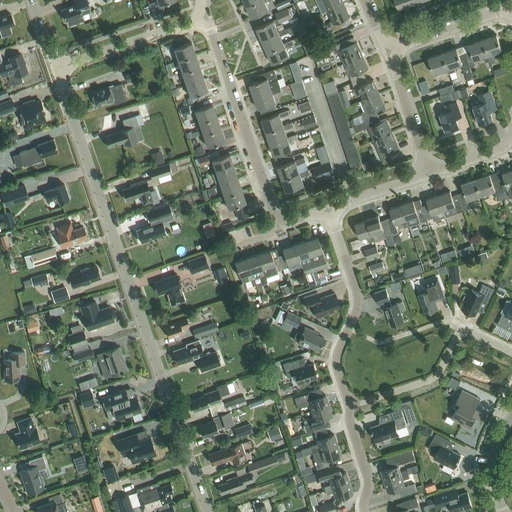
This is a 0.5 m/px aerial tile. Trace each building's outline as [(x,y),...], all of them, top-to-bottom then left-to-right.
[(68,20),(69,24),(83,20),(82,15),(83,15),(82,14),(90,11),(88,6),(89,6),(87,0),(74,0),(76,4),(62,9),(66,20),(68,20)] [(157,0),(148,4),(150,8),(173,0),(157,0)] [(259,0),(247,6),(252,17),(269,10),(265,2),(269,0),(259,0)] [(289,0),(283,0),(275,4),(278,10),(291,4),(289,0)] [(320,0),(321,1),(323,0),(328,11),(344,3),(342,0),(320,0)] [(411,4),(409,0),(395,0),(399,9),(411,4)] [(350,16),(344,3),(328,11),(332,20),(330,22),(334,30),(351,23),(348,17),(350,16)] [(279,32),(278,31),(275,24),(283,20),(291,17),(287,8),(275,13),(278,18),(256,27),(262,40),(279,32)] [(0,31),(2,36),(3,37),(11,34),(12,33),(9,26),(14,24),(10,13),(0,16),(0,31)] [(262,40),(267,51),(283,43),(280,35),(288,32),(287,28),(278,31),(279,32),(262,40)] [(496,61),(493,54),(503,51),(497,34),(483,39),(490,60),(491,63),(496,61)] [(346,62),(362,55),(357,41),(356,42),(354,37),(336,44),(339,53),(344,63),(346,62)] [(283,43),(267,51),(272,63),(289,55),(285,47),(294,43),(292,39),(283,43)] [(474,60),(484,57),(485,61),(490,60),(483,39),(468,44),(471,51),(465,53),(470,67),(474,66),(473,65),(476,64),(474,60)] [(178,60),(195,54),(191,41),(174,47),(178,60)] [(315,51),(315,48),(309,50),(306,43),(301,45),(305,54),(315,51)] [(328,43),(319,47),(323,56),(332,52),(328,43)] [(442,53),(448,69),(449,73),(455,71),(454,67),(463,64),(469,83),(474,81),(471,72),(472,72),(470,67),(465,53),(460,55),(457,48),(442,53)] [(21,80),(19,74),(27,71),(21,53),(9,57),(10,60),(0,62),(0,68),(2,76),(9,74),(12,83),(14,84),(20,81),(21,80)] [(448,69),(442,53),(428,58),(434,74),(448,69)] [(199,66),(195,54),(178,60),(182,71),(199,66)] [(348,74),(352,82),(366,76),(363,70),(368,68),(362,55),(346,62),(344,63),(348,74)] [(497,76),(510,71),(508,65),(495,70),(497,76)] [(203,78),(199,66),(182,71),(186,83),(203,78)] [(271,90),(272,89),(280,86),(278,78),(274,69),(259,74),(261,80),(250,84),(254,96),(271,90)] [(136,72),(135,71),(125,74),(128,83),(138,79),(138,78),(140,77),(137,71),(136,72)] [(360,94),(363,100),(379,93),(373,79),(368,81),(366,76),(352,82),(354,87),(353,88),(356,96),(360,94)] [(203,78),(186,83),(190,96),(207,90),(203,78)] [(291,83),(294,92),(296,98),(307,94),(302,79),(291,83)] [(325,90),(336,86),(334,80),(323,84),(325,90)] [(108,86),(91,92),(93,98),(92,99),(94,104),(95,104),(96,106),(107,102),(108,103),(113,101),(114,104),(126,99),(120,83),(109,87),(108,86)] [(441,94),(454,90),(452,84),(439,88),(441,94)] [(277,108),(275,103),(276,102),(273,94),(282,91),(280,86),(272,89),(271,90),(254,96),(259,108),(260,108),(261,113),(277,108)] [(171,90),(173,96),(180,94),(177,87),(171,90)] [(326,90),(328,96),(338,93),(336,87),(326,90)] [(448,92),(451,100),(461,97),(458,89),(448,92)] [(493,119),(490,111),(497,108),(491,91),(479,95),(482,104),(473,107),(480,124),(493,119)] [(329,102),(340,99),(338,93),(328,96),(329,102)] [(361,112),(365,121),(378,115),(376,109),(385,105),(379,93),(363,100),(361,101),(365,111),(361,112)] [(0,102),(0,115),(16,110),(12,98),(0,102)] [(329,102),(331,108),(342,105),(340,99),(329,102)] [(45,120),(43,113),(44,112),(40,100),(31,103),(30,100),(24,102),(25,106),(18,108),(25,127),(45,120)] [(301,112),(312,108),(309,100),(299,104),(301,112)] [(455,115),(461,113),(457,101),(446,105),(448,111),(440,114),(446,132),(459,127),(455,115)] [(199,121),(216,115),(212,103),(195,109),(199,121)] [(195,108),(193,104),(183,107),(183,108),(180,109),(181,114),(185,112),(184,111),(195,108)] [(331,108),(333,114),(344,111),(342,105),(331,108)] [(283,125),(284,125),(281,117),(290,114),(288,109),(262,118),(266,131),(283,125)] [(335,120),(346,117),(344,111),(333,114),(335,120)] [(133,126),(138,124),(135,115),(123,119),(126,128),(121,130),(105,135),(108,147),(124,141),(125,145),(138,140),(133,126)] [(220,127),(216,115),(199,121),(203,133),(220,127)] [(378,115),(365,121),(350,128),(352,133),(367,126),(373,140),(392,131),(386,118),(381,121),(378,115)] [(302,120),(305,128),(317,124),(314,116),(302,120)] [(335,120),(337,126),(348,123),(346,117),(335,120)] [(348,119),(350,126),(356,124),(353,117),(348,119)] [(288,137),(285,129),(294,126),(293,122),(284,125),(283,125),(266,131),(270,143),(288,137)] [(337,126),(339,132),(350,129),(348,123),(337,126)] [(220,127),(203,133),(207,146),(224,140),(220,127)] [(339,132),(341,138),(352,135),(350,129),(339,132)] [(11,141),(19,138),(16,130),(8,133),(11,141)] [(400,150),(392,131),(373,140),(383,163),(392,159),(390,154),(400,150)] [(288,137),(270,143),(275,155),(292,149),(289,141),(298,138),(297,134),(288,137)] [(341,138),(343,144),(354,141),(352,135),(341,138)] [(42,156),(57,151),(53,138),(37,144),(37,145),(19,151),(23,166),(43,159),(42,156)] [(343,144),(345,150),(356,147),(354,141),(343,144)] [(193,150),(196,156),(205,153),(202,145),(196,147),(196,149),(193,150)] [(345,150),(347,156),(357,153),(356,147),(345,150)] [(151,154),(154,165),(164,162),(161,151),(151,154)] [(216,171),(233,165),(229,153),(212,159),(216,171)] [(347,156),(349,162),(359,159),(357,153),(347,156)] [(198,158),(201,165),(210,162),(207,154),(198,158)] [(278,166),(282,178),(300,172),(297,164),(306,161),(305,157),(278,166)] [(359,159),(349,162),(351,168),(361,165),(359,159)] [(363,162),(366,170),(373,167),(370,160),(363,162)] [(175,161),(168,163),(168,162),(148,169),(152,179),(178,171),(175,161)] [(330,162),(321,165),(324,176),(334,173),(330,162)] [(216,171),(216,172),(211,173),(213,178),(218,176),(220,183),(237,177),(233,165),(216,171)] [(300,172),(282,178),(287,190),(304,184),(301,176),(310,173),(309,169),(300,172)] [(511,169),(503,172),(505,178),(498,180),(504,198),(505,198),(511,196),(511,169)] [(490,174),(476,178),(482,194),(483,199),(489,197),(487,192),(495,190),(497,195),(503,193),(498,180),(493,182),(490,174)] [(220,183),(224,195),(241,189),(237,177),(220,183)] [(143,203),(152,200),(146,178),(130,184),(131,185),(122,188),(126,199),(141,194),(143,203)] [(458,193),(464,210),(470,208),(467,199),(482,194),(476,178),(462,183),(464,191),(458,193)] [(30,199),(41,196),(39,183),(28,185),(30,199)] [(303,187),(306,194),(315,190),(313,183),(303,187)] [(44,191),(47,200),(57,197),(58,201),(68,198),(64,184),(53,188),(44,191)] [(246,201),(241,189),(224,195),(228,207),(233,206),(238,220),(249,216),(244,202),(246,201)] [(446,216),(464,210),(458,193),(452,195),(450,190),(438,194),(444,209),(446,216)] [(429,204),(422,206),(427,219),(433,217),(434,220),(446,216),(444,209),(438,194),(427,198),(429,204)] [(415,223),(427,219),(422,206),(416,208),(413,200),(402,204),(407,219),(413,216),(415,223)] [(393,216),(387,218),(392,234),(398,232),(395,223),(402,221),(404,227),(409,225),(407,219),(402,204),(390,208),(393,216)] [(136,230),(140,242),(166,233),(160,217),(172,213),(169,206),(146,214),(149,221),(150,221),(151,225),(136,230)] [(5,226),(12,225),(11,210),(4,211),(5,226)] [(374,240),(392,234),(387,218),(381,220),(379,215),(367,219),(372,233),(374,240)] [(374,240),(372,233),(367,219),(355,222),(360,237),(367,235),(369,242),(374,240)] [(79,239),(87,236),(83,226),(73,229),(73,227),(57,233),(62,247),(80,241),(79,239)] [(395,242),(401,240),(399,232),(393,234),(395,242)] [(6,233),(0,235),(3,247),(9,245),(6,233)] [(392,234),(387,236),(390,246),(396,244),(392,234)] [(317,236),(305,240),(315,270),(327,266),(317,236)] [(293,244),(300,265),(303,274),(315,270),(305,240),(293,244)] [(284,253),(278,255),(282,268),(288,266),(289,269),(300,265),(293,244),(282,247),(284,253)] [(376,246),(364,250),(367,259),(379,255),(376,246)] [(269,248),(257,252),(263,267),(265,274),(266,276),(277,273),(276,270),(282,268),(278,255),(275,248),(270,250),(269,248)] [(443,260),(457,256),(455,249),(441,252),(443,260)] [(54,250),(31,257),(34,265),(57,258),(54,250)] [(257,252),(246,256),(251,271),(253,278),(260,276),(265,274),(263,267),(257,252)] [(204,254),(186,260),(191,273),(209,267),(204,254)] [(253,278),(251,271),(246,256),(234,260),(239,276),(242,282),(248,279),(253,278)] [(382,261),(369,265),(371,273),(385,268),(382,261)] [(448,264),(451,283),(460,282),(458,263),(448,264)] [(224,265),(217,267),(220,280),(227,278),(224,265)] [(82,271),(75,273),(68,276),(72,287),(100,277),(97,266),(89,269),(88,267),(81,269),(82,271)] [(413,268),(405,271),(407,277),(415,274),(413,268)] [(46,273),(30,277),(31,278),(23,281),(25,287),(33,285),(48,281),(46,273)] [(177,273),(154,281),(158,293),(168,290),(169,294),(168,296),(171,304),(184,299),(181,291),(180,290),(178,286),(181,285),(177,273)] [(325,273),(318,275),(320,281),(327,279),(325,273)] [(444,297),(437,278),(422,283),(425,292),(418,295),(425,313),(438,309),(435,301),(444,297)] [(244,303),(249,301),(247,295),(248,294),(244,282),(237,285),(238,286),(236,287),(238,294),(240,293),(244,303)] [(290,293),(287,283),(279,286),(283,295),(290,293)] [(464,301),(465,302),(462,309),(474,314),(481,299),(487,302),(493,289),(482,284),(478,292),(471,289),(469,295),(467,294),(465,295),(463,299),(464,301)] [(499,286),(496,291),(503,295),(506,289),(499,286)] [(67,288),(52,294),(55,302),(70,297),(67,288)] [(383,302),(385,307),(384,307),(391,325),(404,321),(397,302),(390,305),(389,300),(390,300),(386,288),(374,292),(378,304),(383,302)] [(317,317),(333,312),(332,308),(339,305),(335,293),(319,298),(317,292),(303,297),(306,308),(312,306),(317,317)] [(88,328),(114,319),(109,305),(98,309),(95,300),(81,305),(85,317),(84,317),(88,328)] [(283,301),(280,307),(286,309),(289,304),(283,301)] [(511,302),(506,315),(502,313),(497,324),(511,332),(511,302)] [(25,314),(36,311),(34,303),(23,307),(25,314)] [(280,309),(275,320),(281,323),(286,312),(280,309)] [(301,317),(287,311),(283,321),(296,327),(301,317)] [(181,326),(189,323),(187,317),(172,322),(172,323),(164,325),(168,337),(174,335),(183,332),(181,326)] [(39,329),(37,320),(26,323),(28,332),(39,329)] [(216,321),(192,329),(195,338),(219,329),(216,321)] [(304,327),(301,334),(296,332),(293,339),(298,341),(297,342),(307,347),(308,345),(318,350),(324,338),(316,334),(317,333),(304,327)] [(72,347),(88,342),(83,329),(68,334),(72,347)] [(185,344),(186,345),(181,347),(181,348),(173,351),(177,362),(185,359),(186,360),(199,355),(202,364),(218,358),(215,350),(204,354),(198,339),(185,344)] [(99,362),(104,376),(127,368),(119,346),(102,352),(105,360),(99,362)] [(76,360),(92,355),(90,347),(73,352),(76,360)] [(5,380),(19,379),(18,363),(24,363),(24,351),(12,352),(12,358),(4,359),(5,380)] [(46,356),(38,358),(42,371),(49,369),(46,356)] [(298,384),(317,378),(312,363),(299,368),(296,360),(283,364),(287,377),(295,375),(298,384)] [(274,361),(269,363),(271,371),(277,369),(274,361)] [(447,385),(456,390),(460,381),(451,376),(447,385)] [(217,388),(214,389),(204,392),(204,394),(196,397),(197,398),(190,400),(194,410),(201,407),(201,408),(222,401),(217,388)] [(125,389),(102,396),(106,408),(113,406),(117,418),(141,410),(136,395),(129,398),(125,389)] [(83,407),(95,403),(91,390),(78,394),(83,407)] [(462,390),(456,401),(454,406),(457,407),(452,418),(461,422),(460,423),(470,428),(476,418),(478,419),(482,413),(474,409),(480,398),(462,390)] [(309,404),(311,411),(328,405),(325,395),(310,399),(308,393),(294,398),(297,408),(309,404)] [(246,403),(243,395),(223,402),(226,411),(246,403)] [(248,404),(250,408),(265,403),(263,399),(248,404)] [(332,416),(328,405),(311,411),(313,417),(303,420),(307,433),(330,425),(327,417),(332,416)] [(397,429),(406,426),(401,408),(388,413),(390,420),(371,426),(376,442),(399,434),(397,429)] [(217,428),(224,425),(225,426),(234,423),(230,410),(213,416),(214,419),(207,421),(208,422),(199,425),(203,436),(209,434),(211,435),(219,432),(217,428)] [(34,427),(31,416),(17,421),(20,431),(15,433),(20,449),(22,448),(22,449),(29,447),(29,446),(40,442),(35,426),(34,427)] [(70,424),(74,435),(78,433),(74,422),(70,424)] [(249,423),(234,428),(238,438),(253,432),(249,423)] [(432,429),(422,425),(419,433),(429,437),(432,429)] [(271,440),(282,436),(278,427),(267,430),(271,440)] [(136,432),(117,439),(122,453),(129,451),(132,461),(156,453),(150,436),(139,440),(136,432)] [(435,433),(428,448),(436,453),(434,458),(453,468),(460,455),(444,446),(448,439),(435,433)] [(303,455),(313,452),(337,445),(333,434),(316,440),(317,443),(310,446),(311,446),(301,449),(303,455)] [(220,460),(220,461),(231,457),(233,463),(247,458),(241,441),(228,446),(217,450),(217,451),(209,453),(212,462),(220,460)] [(328,465),(328,463),(329,461),(330,459),(340,455),(337,445),(313,452),(316,463),(314,463),(316,469),(328,465)] [(381,470),(384,481),(408,473),(407,469),(400,472),(398,464),(415,459),(412,448),(391,455),(394,466),(381,470)] [(73,455),(77,471),(87,469),(84,453),(73,455)] [(276,455),(248,465),(250,470),(250,472),(278,462),(276,455)] [(20,470),(28,493),(43,488),(37,470),(46,467),(42,456),(28,460),(31,467),(20,470)] [(312,472),(310,465),(299,468),(301,475),(312,472)] [(115,478),(111,466),(102,469),(107,481),(115,478)] [(317,482),(328,478),(330,484),(323,486),(325,491),(349,483),(346,472),(340,474),(337,466),(314,473),(317,482)] [(252,478),(250,472),(250,470),(226,479),(227,480),(219,483),(222,491),(230,489),(231,491),(244,486),(242,481),(252,478)] [(409,477),(408,473),(384,481),(387,492),(401,487),(403,495),(417,491),(414,483),(405,486),(403,480),(409,477)] [(306,493),(304,482),(300,483),(298,476),(294,477),(299,495),(306,493)] [(136,489),(137,492),(118,499),(121,511),(133,511),(132,507),(141,504),(144,511),(153,508),(154,511),(174,511),(172,505),(169,506),(167,501),(172,499),(169,492),(174,491),(171,482),(160,486),(158,481),(136,489)] [(427,490),(436,488),(435,481),(425,484),(427,490)] [(349,483),(325,491),(326,494),(333,492),(335,499),(352,493),(349,483)] [(457,487),(434,494),(437,507),(449,504),(451,511),(471,506),(467,492),(459,494),(457,487)] [(315,492),(309,494),(311,504),(317,502),(315,492)] [(66,511),(60,493),(48,497),(50,502),(37,507),(38,511),(66,511)] [(90,496),(94,511),(98,511),(104,511),(98,494),(90,496)] [(409,511),(408,508),(419,505),(416,497),(402,502),(404,509),(395,511),(409,511)] [(428,499),(430,507),(436,506),(433,497),(428,499)] [(333,502),(319,506),(320,511),(328,511),(336,510),(333,502)] [(256,511),(267,511),(264,503),(254,506),(256,511)]
